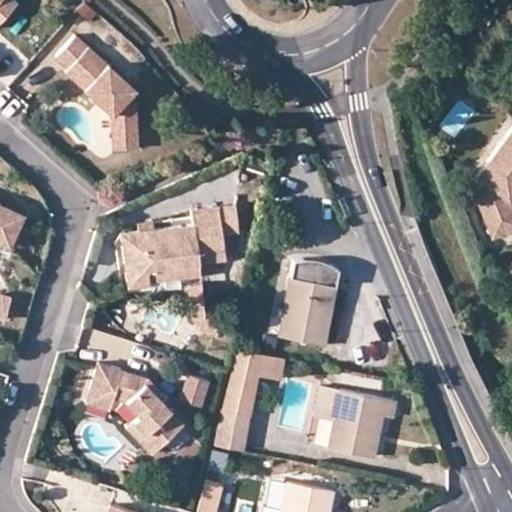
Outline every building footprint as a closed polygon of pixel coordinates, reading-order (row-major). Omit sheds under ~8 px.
[(0,0),(0,21),(18,2),(16,0),(0,0)] [(114,132),(138,131),(136,87),(77,34),(57,56),(69,67),(67,70),(113,112),(114,132)] [(511,195),(511,128),(477,178),(485,183),(476,195),(493,237),(511,229),(511,205),(509,199),(511,195)] [(139,146),(138,131),(114,132),(115,147),(139,146)] [(0,240),(11,245),(25,213),(0,202),(0,240)] [(231,213),(215,214),(218,238),(234,237),(231,213)] [(190,231),(118,238),(123,291),(143,289),(142,286),(142,274),(194,269),(205,268),(220,267),(218,238),(215,214),(189,216),(190,231)] [(295,257),(280,333),(324,343),(332,311),(328,311),(334,283),(337,283),(340,266),(334,262),(325,257),(317,255),(308,254),(300,256),(295,257)] [(205,268),(194,269),(195,282),(206,281),(205,268)] [(195,282),(194,269),(142,274),(142,286),(195,282)] [(207,291),(195,292),(197,321),(210,320),(207,291)] [(4,293),(0,295),(0,316),(7,318),(13,296),(4,293)] [(203,330),(210,320),(197,321),(203,330)] [(210,320),(203,330),(215,338),(222,328),(210,320)] [(232,369),(259,374),(279,378),(284,357),(238,348),(232,369)] [(147,430),(140,437),(154,451),(185,421),(158,393),(162,390),(149,375),(146,381),(122,374),(124,368),(100,361),(92,386),(116,394),(116,395),(128,399),(141,412),(135,418),(147,430)] [(149,375),(124,368),(122,374),(146,381),(149,375)] [(243,449),(259,374),(232,369),(215,444),(243,449)] [(205,378),(187,373),(184,386),(201,391),(205,378)] [(319,411),(336,415),(342,388),(324,384),(319,411)] [(112,408),(116,395),(116,394),(92,386),(88,401),(112,408)] [(201,391),(184,386),(180,398),(198,403),(201,391)] [(342,388),(336,415),(329,447),(375,456),(379,441),(373,440),(379,412),(393,415),(396,399),(342,388)] [(128,425),(140,437),(147,430),(135,418),(128,425)] [(216,511),(224,483),(207,478),(197,511),(196,511),(216,511)] [(289,480),(283,508),(282,511),(324,511),(326,503),(329,504),(332,489),(289,480)] [(142,511),(112,503),(108,511),(142,511)]
